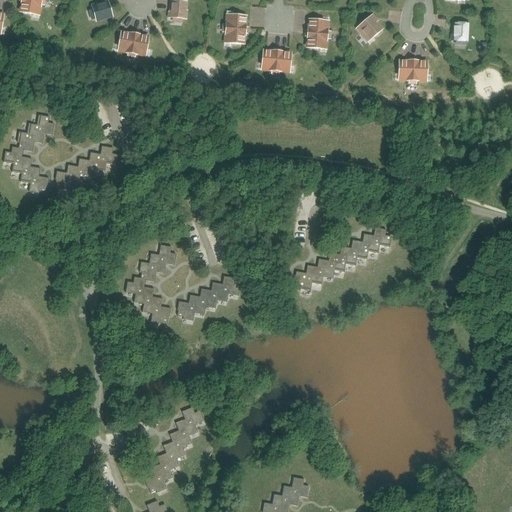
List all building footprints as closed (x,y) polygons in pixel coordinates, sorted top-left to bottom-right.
[(21,0),(21,1),(19,13),(38,16),(39,6),(42,6),(43,0),(21,0)] [(96,23),(113,18),(108,0),(91,5),(96,23)] [(188,2),(170,1),(169,18),(187,20),(188,2)] [(225,25),(224,33),(228,34),(227,44),(245,45),(247,16),(229,15),(228,25),(225,25)] [(370,41),(384,29),(372,15),(358,27),(370,41)] [(308,20),(306,49),(324,50),(325,40),(328,40),(329,32),(326,31),(327,21),(308,20)] [(453,23),(452,42),(469,42),(470,24),(453,23)] [(121,31),(118,49),(128,51),(127,54),(135,56),(136,53),(136,52),(146,54),(149,36),(121,31)] [(263,50),(261,67),(271,68),(271,72),(279,73),(279,69),(290,70),(292,52),(263,50)] [(399,61),(399,78),(404,78),(408,78),(408,82),(416,82),(416,78),(427,79),(428,61),(399,61)] [(32,159),(22,157),(23,150),(33,152),(34,142),(42,144),(44,134),(52,135),(54,124),(48,123),(49,117),(39,115),(37,125),(29,124),(27,134),(19,132),(17,143),(20,143),(19,148),(12,147),(11,153),(5,152),(3,163),(13,165),(12,173),(22,174),(20,182),(30,184),(29,192),(39,194),(40,191),(46,192),(47,187),(49,178),(39,177),(40,169),(31,167),(32,159)] [(113,148),(102,146),(100,155),(91,153),(89,161),(79,159),(78,167),(68,165),(67,173),(57,172),(55,180),(57,180),(56,186),(61,187),(61,190),(71,191),(73,183),(83,185),(84,177),(94,179),(95,170),(105,172),(106,164),(116,166),(118,155),(112,154),(113,148)] [(392,237),(386,236),(387,230),(375,228),(374,236),(364,234),(363,242),(353,241),(351,249),(341,247),(340,255),(330,253),(329,261),(319,259),(317,267),(308,266),(306,274),(296,272),(295,280),(296,281),(295,286),(301,287),(300,290),(311,291),(312,283),(322,285),(323,277),(333,279),(335,271),(344,273),(346,265),(356,266),(357,258),(367,260),(368,252),(378,254),(380,246),(390,248),(392,237)] [(154,289),(144,287),(145,281),(155,283),(156,273),(164,274),(165,268),(166,264),(174,266),(176,254),(171,253),(172,247),(161,246),(159,255),(151,254),(149,264),(141,262),(139,273),(142,273),(141,278),(134,277),(134,283),(127,282),(126,293),(135,295),(134,303),(144,304),(142,312),(152,314),(151,322),(161,324),(162,322),(168,323),(169,317),(170,317),(171,309),(161,307),(163,299),(153,297),(154,289)] [(235,279),(224,277),(223,285),(213,283),(211,291),(202,289),(200,297),(190,296),(189,304),(179,302),(177,310),(178,311),(177,316),(183,317),(183,320),(193,321),(195,313),(204,315),(206,307),(216,309),(217,301),(227,302),(229,294),(238,296),(240,285),(234,284),(235,279)] [(172,411),(176,422),(184,420),(182,411),(191,408),(189,405),(172,411)] [(198,433),(195,425),(204,421),(200,411),(195,413),(193,408),(182,412),(185,420),(176,424),(179,431),(169,435),(172,443),(163,446),(166,454),(157,457),(160,465),(151,469),(154,476),(145,480),(148,488),(149,488),(151,493),(157,491),(157,493),(167,489),(164,481),(173,478),(170,470),(179,467),(176,459),(186,455),(183,448),(192,444),(189,436),(198,433)] [(304,480),(293,478),(292,488),(284,486),(282,496),(274,495),(272,504),(264,503),(262,511),(287,511),(289,505),(297,506),(299,497),(307,498),(309,487),(303,486),(304,480)] [(157,501),(147,506),(149,511),(167,511),(165,504),(159,507),(157,501)]
